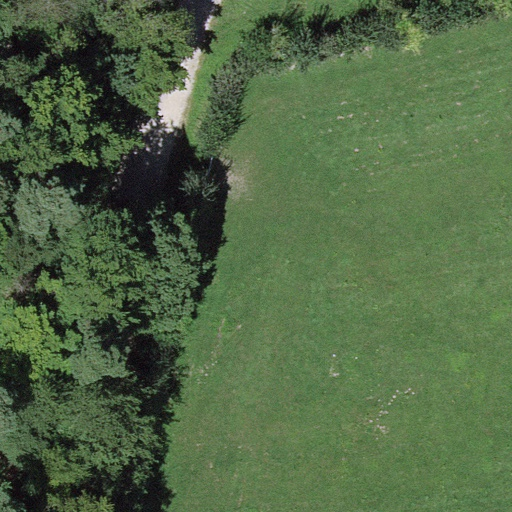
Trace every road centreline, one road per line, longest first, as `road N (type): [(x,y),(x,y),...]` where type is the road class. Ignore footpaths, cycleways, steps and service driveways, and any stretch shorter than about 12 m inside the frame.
road 1 (track): [(87,511),(144,186),(197,0)]
road 2 (track): [(144,186),(0,50)]
